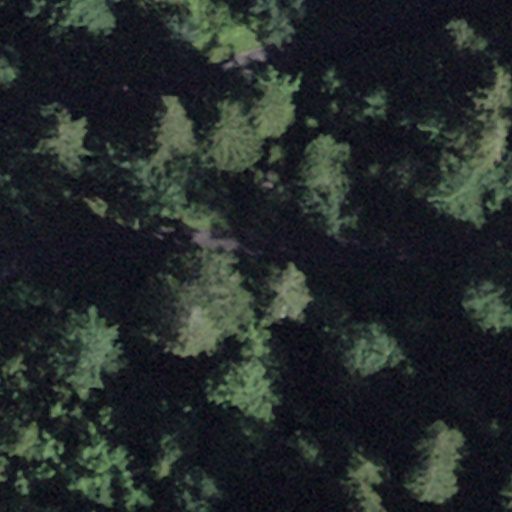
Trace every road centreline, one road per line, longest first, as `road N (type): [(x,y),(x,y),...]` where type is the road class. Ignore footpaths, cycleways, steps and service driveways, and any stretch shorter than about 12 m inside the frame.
road 1 (track): [(0,120),(83,116),(311,67),(499,0)]
road 2 (track): [(511,245),(383,258),(89,258),(0,280)]
